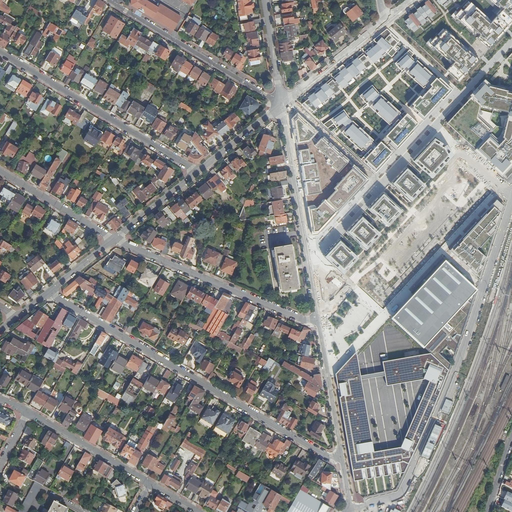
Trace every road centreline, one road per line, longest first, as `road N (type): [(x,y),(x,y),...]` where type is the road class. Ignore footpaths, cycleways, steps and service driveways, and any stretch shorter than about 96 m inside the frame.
road 1 (residential): [(350,509),(404,491),(457,369),(511,206)]
road 2 (residential): [(341,457),(321,453),(49,292)]
road 3 (residential): [(197,171),(0,51)]
road 4 (residential): [(319,326),(280,103)]
road 5 (residential): [(114,239),(319,326)]
road 6 (residential): [(113,3),(280,103)]
road 7 (residential): [(28,413),(149,484)]
road 8 (residential): [(0,170),(114,239)]
road 9 (residential): [(341,457),(319,326)]
road 10 (residential): [(384,21),(280,103)]
